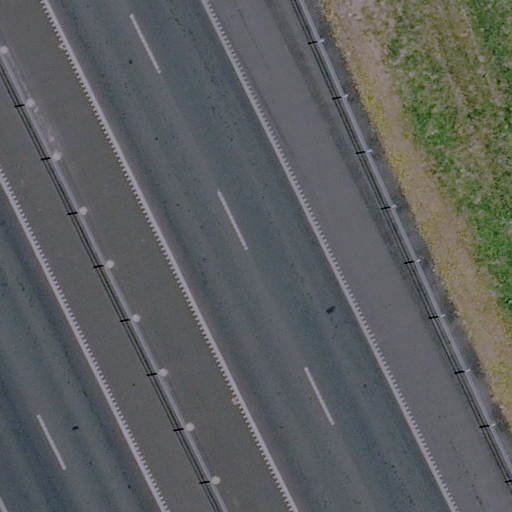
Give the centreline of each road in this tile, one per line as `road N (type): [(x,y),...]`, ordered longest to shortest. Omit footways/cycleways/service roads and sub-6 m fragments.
road 1 (motorway): [(145,0),(392,511)]
road 2 (motorway): [(89,511),(0,325)]
